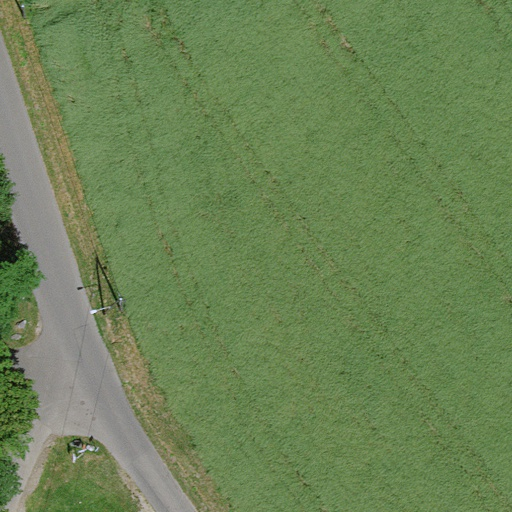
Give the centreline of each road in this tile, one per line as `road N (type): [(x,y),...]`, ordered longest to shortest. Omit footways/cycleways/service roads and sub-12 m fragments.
road 1 (unclassified): [(0,99),(76,331)]
road 2 (unclassified): [(76,331),(105,400),(173,511)]
road 3 (unclassified): [(76,331),(4,511)]
